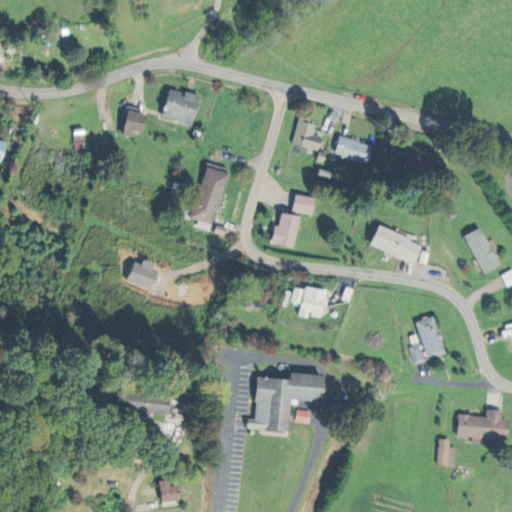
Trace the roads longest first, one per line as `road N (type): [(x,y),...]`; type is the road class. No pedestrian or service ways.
road 1 (residential): [(511,136),(185,60),(61,89),(0,86)]
road 2 (residential): [(511,386),(485,362),(465,307),(448,290),(254,250),(249,220),(286,87)]
